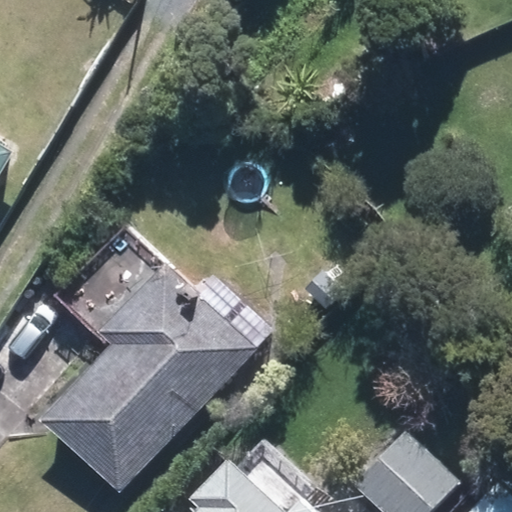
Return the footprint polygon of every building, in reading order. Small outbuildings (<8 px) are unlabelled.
[(0,171),(18,142),(0,130),(0,171)] [(214,292),(180,260),(176,264),(132,224),(66,294),(104,330),(112,321),(124,333),(133,341),(59,421),(129,487),(267,341),(261,335),(214,292)] [(361,488),(385,511),(434,511),(460,485),(411,437),(361,488)] [(302,511),(293,502),(251,462),(212,502),(201,511),(302,511)] [(478,511),(511,511),(511,498),(502,488),(478,511)]
